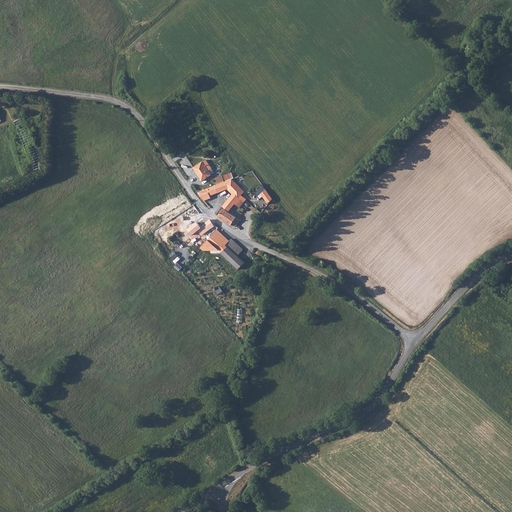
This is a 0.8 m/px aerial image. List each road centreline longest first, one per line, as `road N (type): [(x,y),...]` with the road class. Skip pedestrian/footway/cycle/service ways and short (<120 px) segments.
road 1 (unclassified): [(414,339),(315,270),(218,224),(140,116),(113,101),(0,87)]
road 2 (unclassified): [(414,339),(365,409),(220,486)]
road 3 (unclassified): [(511,252),(414,339)]
